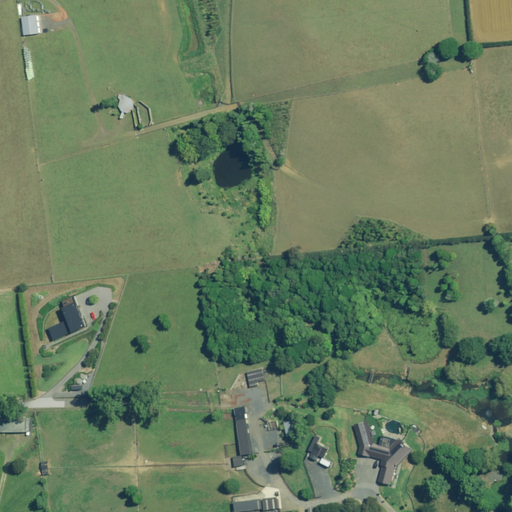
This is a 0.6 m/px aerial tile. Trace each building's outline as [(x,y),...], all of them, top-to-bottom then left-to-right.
[(42,33),(40,15),(23,17),(26,35),(42,33)] [(135,103),(132,97),(131,96),(129,96),(128,96),(127,96),(126,96),(124,97),(123,98),(122,98),(121,99),(121,101),(120,102),(120,103),(120,104),(121,106),(121,107),(122,108),(123,109),(124,110),(125,110),(126,111),(128,111),(129,111),(130,111),(131,110),(132,109),(133,109),(134,107),(135,106),(135,105),(135,104),(135,103)] [(62,303),(64,309),(69,321),(50,328),(55,341),(88,328),(78,303),(73,305),(71,300),(62,303)] [(265,380),(263,369),(247,373),(250,384),(265,380)] [(248,414),(247,407),(236,409),(243,455),(253,454),(247,414),(248,414)] [(29,417),(0,418),(0,433),(30,432),(29,417)] [(293,421),(286,422),(288,434),(295,433),(293,421)] [(383,466),(379,482),(392,486),(398,463),(412,451),(401,439),(391,447),(374,443),(369,421),(356,424),(361,446),(359,454),(383,460),(382,466),(383,466)] [(245,465),(243,456),(234,457),(236,467),(245,465)] [(239,511),(262,509),(261,500),(235,503),(236,511),(239,511)]
